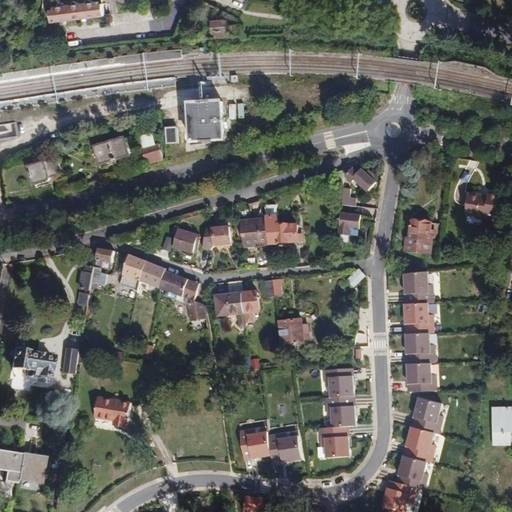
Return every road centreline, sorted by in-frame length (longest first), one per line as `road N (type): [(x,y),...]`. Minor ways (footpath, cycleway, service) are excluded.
road 1 (residential): [(377,267),(381,443),(363,478),(331,494),(191,481),(117,511)]
road 2 (secondary): [(0,219),(376,127)]
road 3 (residential): [(94,235),(382,145)]
road 4 (residential): [(94,235),(208,279),(377,267)]
road 5 (unknown): [(176,0),(161,21),(138,28),(5,44)]
road 6 (residential): [(396,148),(377,267)]
